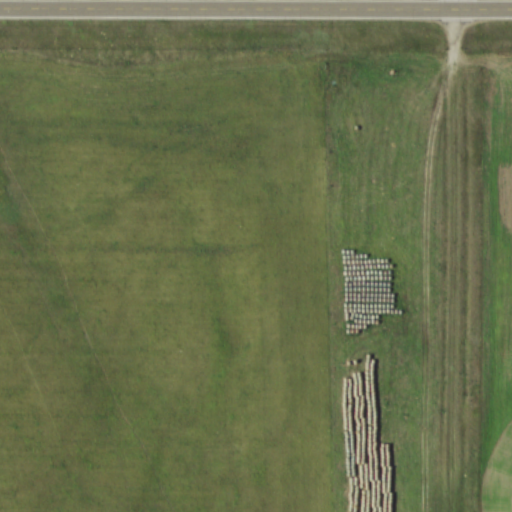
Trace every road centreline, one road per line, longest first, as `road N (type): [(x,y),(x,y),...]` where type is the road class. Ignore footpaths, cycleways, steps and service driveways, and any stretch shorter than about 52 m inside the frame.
road 1 (primary): [(511,7),(0,5)]
road 2 (residential): [(457,511),(456,0)]
